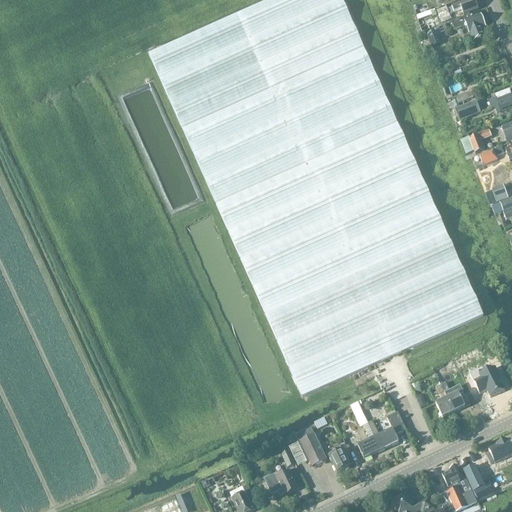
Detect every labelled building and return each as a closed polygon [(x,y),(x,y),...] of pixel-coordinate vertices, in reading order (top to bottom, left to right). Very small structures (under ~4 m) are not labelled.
[(397,123),(363,48),(341,0),(271,0),(149,55),(182,129),(301,397),(483,316),(397,123)] [(452,8),(454,14),(456,18),(478,10),(474,0),(471,0),(452,8)] [(454,14),(452,8),(447,10),(446,7),(436,11),(439,17),(437,18),(438,22),(440,23),(442,23),(451,20),(449,15),(454,14)] [(472,15),(451,23),(454,31),(466,26),(469,34),(471,33),(474,41),(484,37),(481,30),(485,28),(480,15),(473,18),(472,15)] [(431,47),(437,45),(433,33),(427,36),(431,47)] [(446,86),(448,93),(461,89),(459,82),(446,86)] [(501,113),(511,108),(511,96),(511,95),(497,101),(496,99),(488,102),(491,109),(499,106),(501,113)] [(476,102),(455,110),(459,121),(480,113),(476,102)] [(507,142),(511,139),(511,127),(503,131),(507,142)] [(478,136),(469,139),(468,137),(459,140),(464,156),(474,152),(475,154),(484,151),(480,141),(490,137),(488,131),(478,136)] [(496,157),(503,154),(501,148),(479,157),(483,166),(497,160),(496,157)] [(494,197),(490,199),(492,205),(508,199),(503,187),(492,192),(494,197)] [(511,198),(499,203),(506,221),(511,218),(511,198)] [(469,353),(445,364),(447,367),(471,355),(469,353)] [(477,371),(469,374),(479,395),(487,392),(490,399),(504,392),(498,379),(500,379),(495,368),(480,376),(477,371)] [(442,419),(454,413),(440,386),(437,380),(432,382),(442,402),(435,405),(442,419)] [(440,386),(454,413),(465,408),(459,396),(463,394),(459,387),(449,392),(445,384),(440,386)] [(359,406),(352,410),(360,428),(368,424),(359,406)] [(375,439),(381,452),(399,444),(395,435),(406,431),(398,414),(387,419),(392,431),(379,437),(373,422),(368,424),(375,439)] [(312,468),(326,461),(314,436),(300,443),(312,468)] [(364,461),(381,452),(375,439),(370,441),(358,447),(364,461)] [(491,456),(487,458),(491,466),(494,464),(495,465),(511,456),(511,444),(510,441),(508,442),(507,441),(496,446),(496,447),(488,451),(491,456)] [(337,474),(350,468),(339,447),(333,450),(336,455),(329,458),(337,474)] [(287,469),(295,465),(289,452),(281,456),(287,469)] [(475,466),(463,472),(474,494),(485,488),(483,483),(475,466)] [(448,488),(464,481),(457,467),(450,471),(450,472),(442,476),(448,488)] [(275,476),(264,481),(271,495),(282,490),(285,497),(299,490),(290,472),(276,479),(275,476)] [(248,500),(253,497),(248,486),(242,489),(245,494),(232,500),(238,511),(252,511),(254,511),(248,500)] [(454,511),(458,511),(477,504),(471,492),(463,496),(459,487),(446,493),(454,511)] [(444,511),(454,511),(446,494),(438,497),(444,511)] [(431,511),(426,500),(414,506),(409,496),(390,506),(392,511),(431,511)]
